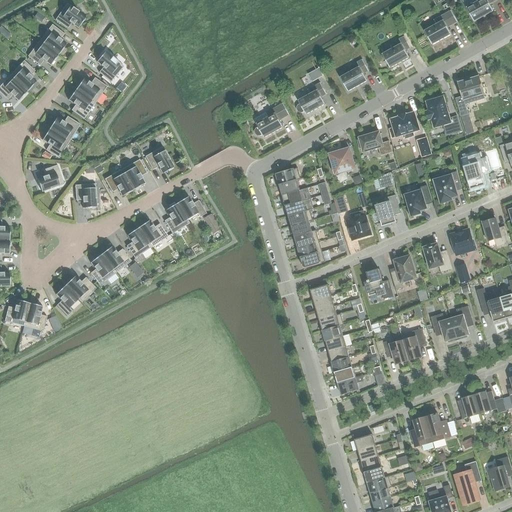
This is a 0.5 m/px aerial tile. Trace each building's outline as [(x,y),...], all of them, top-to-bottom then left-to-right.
[(476,0),(478,2),(466,8),(474,22),(493,12),(489,5),(497,0),(476,0)] [(86,17),(66,4),(55,20),(67,29),(71,24),(78,29),(86,17)] [(424,31),(432,45),(451,35),(447,28),(457,22),(451,11),(433,20),(436,25),(424,31)] [(41,22),(44,18),(36,13),(34,17),(41,22)] [(51,25),(39,41),(58,55),(66,44),(60,39),(64,34),(51,25)] [(6,31),(2,36),(7,40),(11,36),(6,31)] [(404,37),(398,40),(401,44),(382,55),(390,69),(409,58),(405,51),(410,48),(404,37)] [(27,57),(39,66),(43,61),(50,66),(58,55),(39,41),(27,57)] [(123,67),(105,52),(96,62),(103,68),(98,73),(110,82),(123,67)] [(362,60),(356,63),(359,67),(340,78),(348,92),(367,81),(363,74),(368,71),(362,60)] [(23,61),(10,75),(27,92),(36,82),(30,76),(34,71),(23,61)] [(318,69),(308,74),(312,82),(322,76),(318,69)] [(10,75),(0,85),(0,93),(7,100),(12,96),(18,101),(27,92),(10,75)] [(462,97),(456,99),(461,116),(467,114),(464,104),(476,101),(484,99),(483,95),(484,94),(479,77),(471,80),(471,79),(466,81),(457,83),(462,97)] [(76,89),(95,103),(106,87),(94,78),(90,83),(83,79),(76,89)] [(121,83),(115,90),(121,94),(126,87),(121,83)] [(298,105),(296,107),(296,110),(297,112),(300,113),(302,113),(304,112),(306,115),(325,104),(321,98),(326,95),(320,83),(307,90),(310,94),(298,101),(300,104),(298,105)] [(83,119),(95,103),(76,89),(68,100),(75,105),(71,111),(83,119)] [(429,111),(426,112),(429,120),(431,120),(434,129),(446,125),(449,135),(461,132),(457,117),(449,119),(443,97),(434,100),(434,99),(428,100),(428,102),(426,102),(429,111)] [(283,104),(253,120),(256,124),(258,127),(256,128),(254,131),(254,133),(255,135),(257,136),(260,136),(262,135),(264,138),(283,128),(279,121),(289,115),(283,104)] [(414,113),(405,116),(405,115),(399,116),(399,117),(391,120),(392,126),(393,129),(390,130),(392,138),(396,137),(396,138),(403,135),(404,139),(413,136),(412,133),(419,131),(414,113)] [(56,118),(49,129),(69,142),(80,125),(67,117),(63,122),(56,118)] [(470,118),(462,121),(467,135),(474,132),(470,118)] [(45,150),(58,159),(69,142),(49,129),(42,140),(49,145),(45,150)] [(378,148),(380,156),(392,153),(389,141),(382,143),(379,132),(359,138),(359,140),(357,141),(359,149),(362,148),(363,153),(378,148)] [(511,166),(511,167),(511,142),(505,145),(506,148),(500,149),(505,164),(510,162),(511,166)] [(162,147),(145,157),(152,170),(158,167),(162,174),(174,167),(162,147)] [(420,151),(422,157),(431,154),(429,148),(420,151)] [(335,175),(355,169),(349,149),(329,155),(335,175)] [(44,153),(41,158),(47,162),(50,157),(44,153)] [(479,154),(461,159),(470,190),(485,186),(481,174),(483,173),(489,171),(485,158),(481,160),(479,154)] [(139,160),(121,170),(133,190),(145,184),(141,176),(146,173),(139,160)] [(45,176),(37,179),(41,192),(64,185),(57,165),(43,170),(45,176)] [(103,171),(100,166),(94,169),(97,174),(103,171)] [(276,174),(279,185),(297,180),(297,181),(300,179),(297,168),(293,170),(293,169),(276,174)] [(121,197),(133,190),(121,170),(104,179),(111,193),(117,189),(121,197)] [(435,184),(433,184),(435,192),(437,191),(441,204),(451,200),(451,198),(457,196),(456,191),(461,190),(456,172),(450,174),(451,176),(434,181),(435,184)] [(389,174),(373,181),(375,190),(392,185),(389,174)] [(353,180),(356,186),(363,183),(360,177),(353,180)] [(282,196),(300,191),(297,181),(297,180),(279,185),(282,196)] [(95,184),(74,186),(76,201),(82,200),(83,209),(96,208),(95,184)] [(426,209),(425,205),(432,203),(427,186),(419,188),(420,191),(405,196),(411,217),(420,214),(419,211),(426,209)] [(303,201),(300,191),(282,196),(285,206),(303,201)] [(328,193),(322,195),(325,206),(331,204),(328,193)] [(343,201),(345,201),(343,196),(335,199),(340,214),(346,212),(343,201)] [(385,203),(376,206),(378,213),(380,222),(382,229),(390,226),(389,225),(396,223),(394,216),(401,214),(395,196),(384,199),(385,203)] [(188,197),(176,204),(186,220),(187,220),(197,214),(200,217),(206,214),(198,201),(192,204),(188,197)] [(288,217),(306,211),(303,201),(285,206),(288,217)] [(189,224),(187,220),(186,220),(176,204),(165,211),(169,218),(164,221),(171,234),(189,224)] [(291,227),(309,222),(313,221),(309,210),(306,211),(288,217),(291,227)] [(374,224),(380,222),(378,213),(372,215),(374,224)] [(211,234),(219,230),(210,214),(202,219),(211,234)] [(371,235),(365,216),(346,222),(352,241),(371,235)] [(506,230),(499,232),(495,219),(482,223),(484,230),(483,230),(485,238),(487,237),(488,242),(494,240),(496,247),(510,243),(506,230)] [(9,227),(1,227),(1,221),(0,220),(0,240),(9,241),(9,227)] [(149,221),(138,228),(151,248),(168,237),(159,224),(154,228),(149,221)] [(294,237),(312,232),(309,222),(291,227),(294,237)] [(134,259),(151,248),(138,228),(127,236),(131,243),(126,246),(134,259)] [(315,231),(312,232),(294,237),(297,248),(319,241),(315,231)] [(450,236),(456,254),(467,251),(468,251),(469,251),(473,250),(474,247),(473,243),(472,243),(472,242),(469,231),(450,236)] [(0,240),(0,260),(0,261),(0,254),(9,254),(9,241),(0,240)] [(322,252),(319,241),(297,248),(300,258),(322,252)] [(439,267),(440,273),(452,269),(448,256),(441,258),(437,244),(431,246),(431,244),(424,246),(425,248),(423,248),(429,269),(439,267)] [(111,247),(101,255),(115,274),(131,261),(122,249),(116,253),(111,247)] [(322,252),(300,258),(304,269),(321,264),(321,263),(325,262),(322,252)] [(99,286),(115,274),(101,255),(90,263),(95,270),(90,274),(99,286)] [(394,261),(397,271),(390,273),(396,290),(403,288),(401,283),(416,279),(410,256),(408,257),(407,256),(401,258),(401,259),(394,261)] [(143,273),(135,263),(128,268),(137,278),(143,273)] [(0,267),(0,266),(0,287),(9,287),(9,273),(0,273),(0,267)] [(456,268),(460,283),(470,280),(468,276),(466,276),(463,266),(456,268)] [(365,283),(369,297),(369,296),(376,294),(377,297),(382,295),(383,300),(393,297),(388,280),(382,282),(378,269),(366,273),(368,281),(367,281),(367,283),(365,283)] [(75,276),(65,286),(78,300),(81,303),(96,289),(85,278),(80,282),(75,276)] [(506,319),(511,317),(511,280),(508,281),(510,287),(506,288),(508,294),(500,297),(506,319)] [(313,301),(331,296),(328,285),(310,290),(313,301)] [(78,300),(65,286),(55,295),(61,301),(56,305),(67,316),(72,311),(69,308),(78,300)] [(484,289),(476,291),(481,305),(487,303),(493,323),(506,319),(500,297),(491,299),(490,293),(485,295),(484,289)] [(331,296),(313,301),(316,312),(334,307),(331,296)] [(14,309),(8,307),(4,322),(23,327),(29,304),(16,300),(14,309)] [(23,327),(43,332),(46,317),(40,315),(42,307),(29,304),(23,327)] [(334,307),(316,312),(319,321),(337,316),(337,315),(334,307)] [(466,336),(469,335),(464,320),(471,318),(468,307),(456,310),(457,314),(450,316),(457,340),(467,337),(466,336)] [(337,316),(319,321),(322,331),(340,326),(344,325),(340,314),(337,315),(337,316)] [(442,314),(430,318),(434,329),(440,327),(445,342),(448,341),(448,343),(457,340),(450,316),(443,318),(442,314)] [(55,316),(48,319),(52,327),(59,323),(55,316)] [(340,326),(322,331),(325,342),(343,336),(340,326)] [(411,339),(403,341),(408,361),(422,357),(418,346),(426,343),(423,333),(422,329),(409,333),(411,339)] [(343,336),(325,342),(328,352),(346,347),(343,336)] [(395,365),(408,361),(403,341),(390,345),(389,341),(383,343),(386,355),(392,354),(395,365)] [(346,347),(328,352),(331,362),(349,357),(346,347)] [(378,362),(376,354),(372,355),(369,356),(371,364),(378,362)] [(349,357),(331,362),(334,373),(352,368),(349,357)] [(352,368),(334,373),(338,383),(355,378),(352,368)] [(362,376),(355,378),(338,383),(341,396),(359,390),(357,383),(363,381),(362,376)] [(485,392),(474,396),(479,414),(497,409),(494,400),(491,391),(486,393),(485,392)] [(462,419),(479,414),(474,396),(462,399),(463,400),(457,402),(462,419)] [(494,400),(497,409),(498,414),(506,412),(502,397),(494,400)] [(433,442),(450,437),(447,426),(441,427),(437,414),(425,417),(433,442)] [(415,448),(433,442),(425,417),(413,421),(417,434),(411,436),(415,448)] [(354,440),(358,451),(375,446),(372,435),(354,440)] [(469,441),(462,444),(465,452),(473,449),(469,441)] [(375,446),(358,451),(361,461),(378,456),(375,446)] [(361,461),(364,473),(382,468),(378,456),(361,461)] [(497,469),(487,472),(489,479),(491,478),(495,491),(510,487),(505,472),(511,471),(508,457),(495,461),(497,469)] [(456,476),(464,505),(479,500),(474,483),(481,481),(476,462),(464,465),(467,473),(456,476)] [(412,466),(414,473),(423,470),(422,466),(419,463),(412,466)] [(364,473),(367,483),(385,478),(382,468),(364,473)] [(367,483),(370,494),(388,488),(388,489),(392,488),(388,477),(385,478),(367,483)] [(430,498),(428,498),(431,511),(450,511),(447,499),(452,497),(449,486),(443,487),(445,493),(438,495),(437,491),(428,493),(430,498)] [(388,488),(370,494),(373,503),(391,498),(388,489),(388,488)] [(373,503),(375,511),(380,511),(394,508),(391,498),(373,503)]
